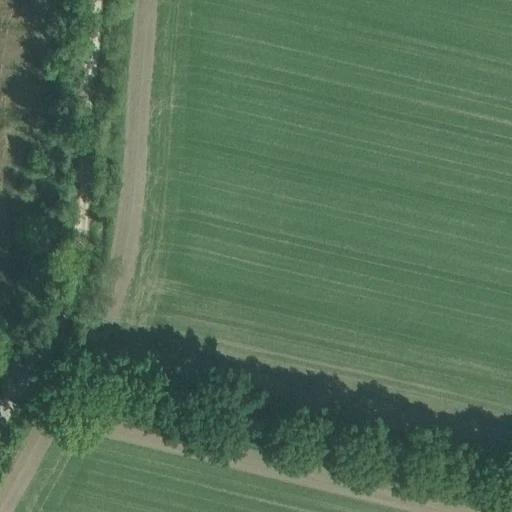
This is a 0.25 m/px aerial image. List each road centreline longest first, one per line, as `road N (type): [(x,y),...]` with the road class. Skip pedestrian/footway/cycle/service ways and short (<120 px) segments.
road 1 (unclassified): [(511,481),(28,372)]
road 2 (track): [(28,372),(82,268),(99,0)]
